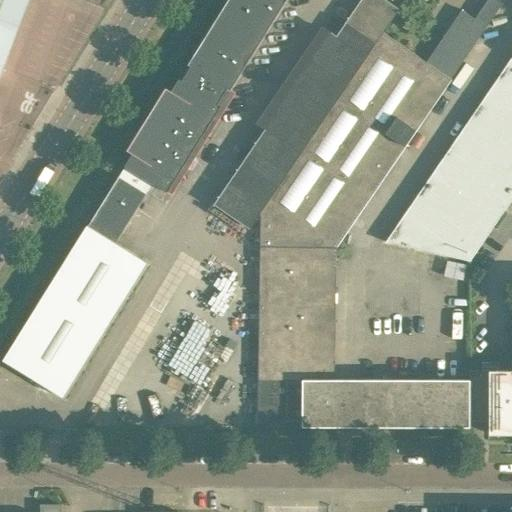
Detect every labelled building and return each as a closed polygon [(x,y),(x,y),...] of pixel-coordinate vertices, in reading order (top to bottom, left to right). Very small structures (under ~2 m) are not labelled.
[(0,0),(0,72),(27,0),(0,0)] [(227,0),(226,3),(219,13),(188,64),(191,66),(181,81),(178,79),(125,164),(116,179),(115,179),(87,225),(2,360),(63,398),(148,263),(116,242),(152,183),(167,192),(286,0),(227,0)] [(383,32),(391,20),(399,8),(386,0),(359,0),(336,35),(331,31),(213,204),(249,228),(260,213),(383,32)] [(486,0),(474,18),(461,9),(425,61),(383,32),(260,213),(259,246),(257,424),(302,424),(302,425),(384,426),(384,379),(334,379),(336,248),(337,248),(337,245),(416,129),(450,78),(503,0),(486,0)] [(404,0),(399,8),(391,20),(408,31),(415,21),(408,16),(418,0),(404,0)] [(467,263),(469,260),(511,197),(511,55),(476,108),(422,187),(385,242),(383,245),(467,263)] [(469,378),(469,379),(469,420),(489,420),(489,433),(511,433),(511,369),(489,369),(489,378),(469,378)] [(469,426),(469,420),(469,379),(384,379),(384,426),(469,426)]
